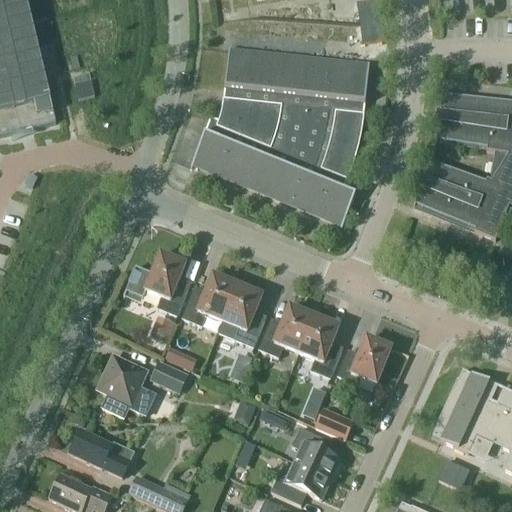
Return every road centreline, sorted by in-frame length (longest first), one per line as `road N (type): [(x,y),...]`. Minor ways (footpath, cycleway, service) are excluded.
road 1 (unclassified): [(0,493),(134,195)]
road 2 (residential): [(350,287),(405,147),(412,85),(406,0)]
road 3 (residential): [(350,287),(134,195)]
road 4 (residential): [(360,511),(446,327)]
road 5 (unclassified): [(134,195),(169,98),(176,0)]
